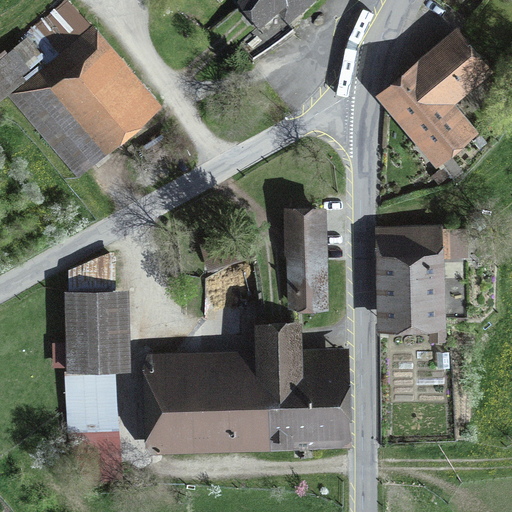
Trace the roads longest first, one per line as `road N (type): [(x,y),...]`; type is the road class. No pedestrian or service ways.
road 1 (tertiary): [(362,511),(368,84)]
road 2 (residential): [(368,84),(0,292)]
